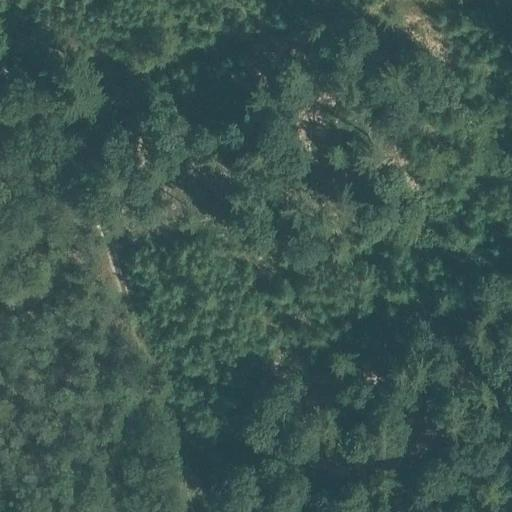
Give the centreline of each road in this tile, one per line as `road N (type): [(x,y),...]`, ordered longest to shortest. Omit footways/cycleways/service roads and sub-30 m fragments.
road 1 (track): [(209,511),(117,213),(18,118),(12,57),(39,0)]
road 2 (track): [(0,122),(232,39),(383,0)]
